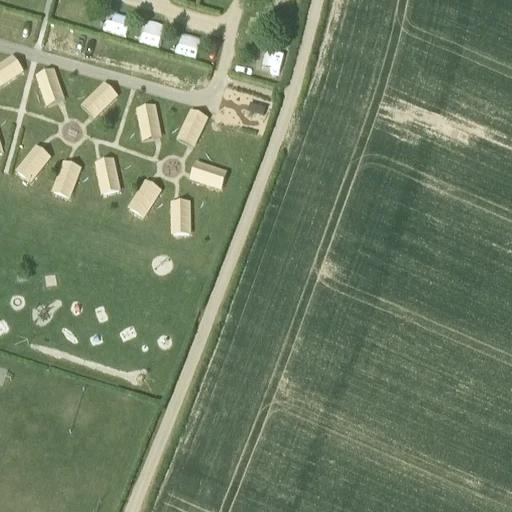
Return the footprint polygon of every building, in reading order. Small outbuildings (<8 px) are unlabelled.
[(89,0),(68,0),(62,21),(81,27),(90,0),(89,0)] [(16,57),(0,65),(0,88),(25,74),(16,57)] [(40,75),(45,106),(65,103),(60,71),(40,75)] [(106,83),(82,106),(95,121),(120,98),(106,83)] [(143,143),(163,141),(160,107),(140,109),(143,143)] [(196,150),(211,119),(193,111),(178,141),(196,150)] [(39,146),(15,172),(30,186),(54,159),(39,146)] [(104,198),(125,193),(117,159),(96,164),(104,198)] [(53,195),(72,202),(84,169),(65,162),(53,195)] [(192,181),(224,191),(229,172),(198,162),(192,181)] [(149,221),(163,189),(144,181),(130,213),(149,221)] [(193,203),(173,203),(174,237),(194,237),(193,203)]
